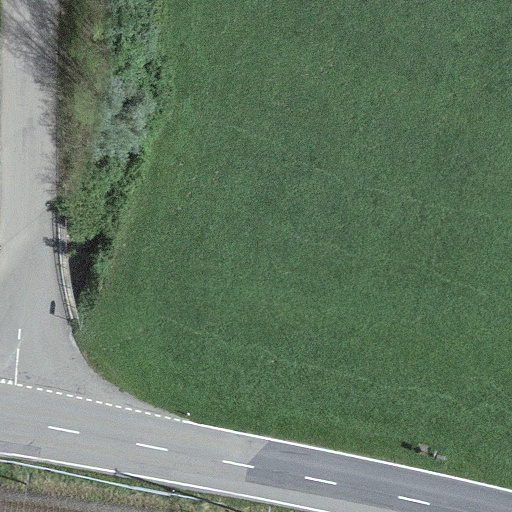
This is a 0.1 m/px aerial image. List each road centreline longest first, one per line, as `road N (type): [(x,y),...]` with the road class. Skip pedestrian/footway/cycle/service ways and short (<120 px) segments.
road 1 (primary): [(454,511),(12,419)]
road 2 (unclassified): [(12,419),(38,0)]
